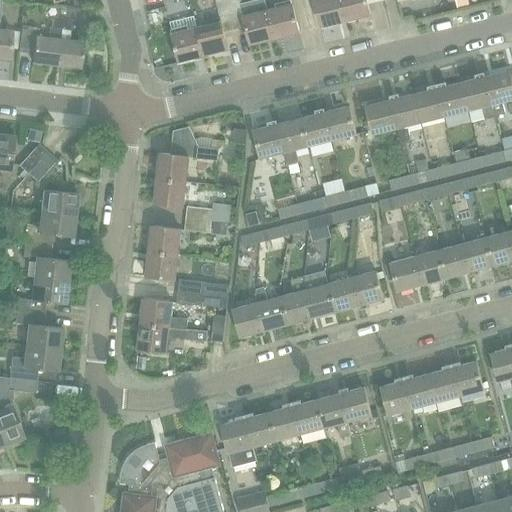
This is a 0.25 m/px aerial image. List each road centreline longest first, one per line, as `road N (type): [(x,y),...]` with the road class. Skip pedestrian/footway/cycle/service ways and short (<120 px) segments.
road 1 (residential): [(93,397),(151,401),(511,299)]
road 2 (residential): [(131,109),(511,20)]
road 3 (residential): [(93,397),(131,109)]
road 4 (residential): [(0,95),(131,109)]
